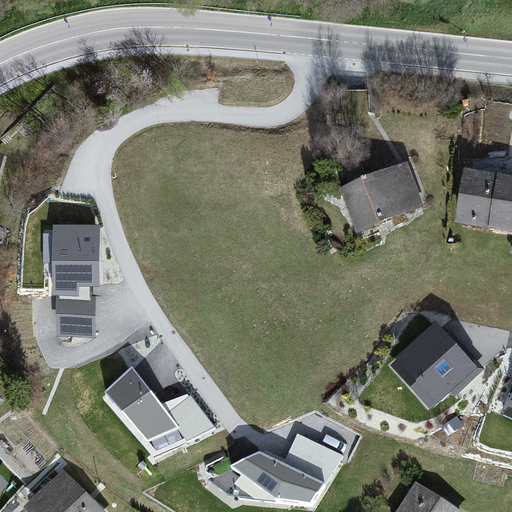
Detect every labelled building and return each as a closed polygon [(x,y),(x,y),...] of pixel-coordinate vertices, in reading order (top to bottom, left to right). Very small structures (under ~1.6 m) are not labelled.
[(404,166),(339,194),(359,236),(426,210),(404,166)] [(511,178),(469,171),(463,226),(511,234),(511,178)] [(100,235),(55,235),(55,308),(60,308),(92,308),(92,305),(92,296),(100,296),(100,235)] [(92,308),(60,308),(61,344),(95,343),(94,305),(92,305),(92,308)] [(438,334),(397,370),(433,411),(474,375),(438,334)] [(167,411),(132,366),(101,395),(155,454),(213,427),(192,397),(167,411)] [(511,440),(481,433),(474,464),(511,478),(511,440)] [(260,452),(229,463),(240,474),(235,485),(256,501),(313,508),(343,455),(298,436),(287,460),(260,452)] [(109,511),(65,474),(26,509),(28,511),(109,511)] [(460,511),(421,484),(400,511),(460,511)]
